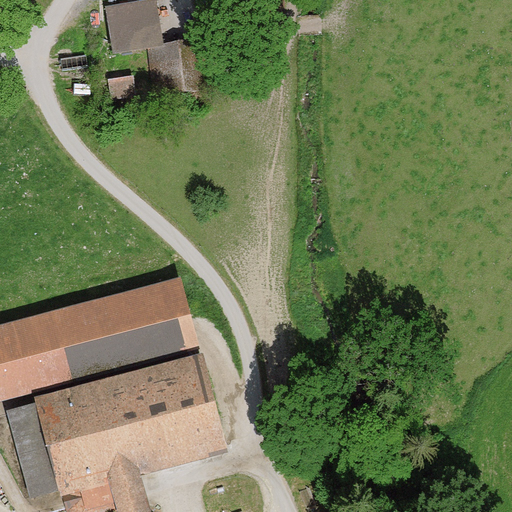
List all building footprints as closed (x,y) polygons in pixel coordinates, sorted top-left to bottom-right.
[(149,16),(112,20),(115,47),(152,43),(149,16)] [(210,50),(148,54),(152,104),(214,100),(210,50)] [(137,104),(135,83),(107,86),(109,108),(137,104)] [(0,404),(204,351),(186,281),(0,329),(0,404)] [(233,456),(212,360),(40,399),(41,406),(12,412),(32,499),(63,492),(67,511),(153,511),(155,511),(147,475),(233,456)]
